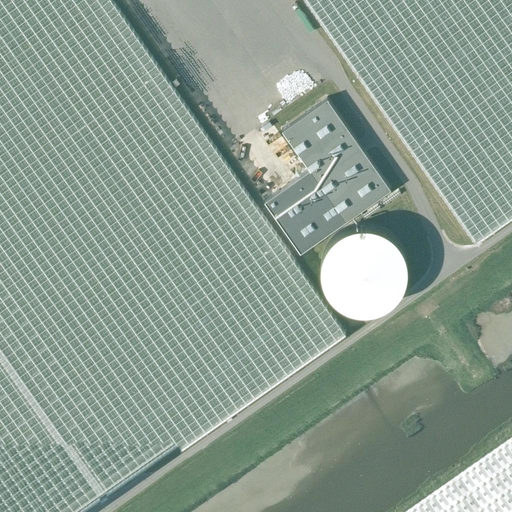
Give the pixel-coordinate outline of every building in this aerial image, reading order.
[(110,0),(0,0),(0,511),(92,511),(148,473),(332,344),(345,335),(110,0)] [(511,0),(306,0),(475,241),(511,214),(511,0)] [(309,167),(264,199),(300,250),(345,218),(391,187),(366,151),(358,141),(327,96),(282,128),(309,167)] [(224,145),(235,136),(232,132),(220,141),(224,145)] [(360,309),(363,309),(367,309),(371,308),(374,307),(378,306),(382,305),(385,303),(388,301),(391,299),(394,296),(396,294),(399,291),(401,287),(402,284),(404,281),(405,277),(406,273),(406,270),(406,266),(406,262),(406,259),(405,255),(404,251),(402,248),(401,244),(399,241),(396,238),(394,236),(391,233),(388,231),(385,229),(382,227),(378,226),(375,224),(371,224),(367,223),(363,223),(360,223),(356,224),(352,224),(349,226),(345,227),(342,229),(339,231),(336,233),(333,236),(330,238),(328,241),(326,244),(324,248),(323,251),(322,255),(321,258),(321,262),(320,266),(321,270),(321,273),(322,277),(323,281),(324,284),(326,287),(328,291),(330,294),(333,296),(336,299),(339,301),(342,303),(345,305),(349,306),(352,308),(356,308),(360,309)] [(511,511),(511,444),(415,511),(511,511)]
